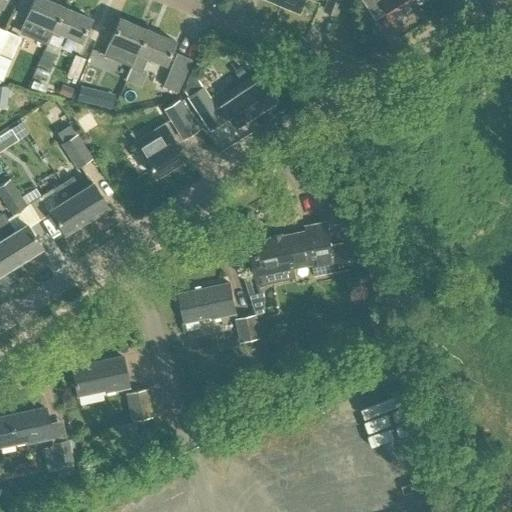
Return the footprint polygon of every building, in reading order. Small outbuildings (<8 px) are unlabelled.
[(52,30),(63,7),(47,0),(32,0),(19,32),(45,44),(50,33),(51,33),(52,30)] [(283,0),(281,5),(301,14),(307,0),(283,0)] [(328,0),(324,11),(338,17),(344,0),(328,0)] [(417,6),(413,0),(376,0),(382,9),(386,7),(395,20),(417,6)] [(63,7),(52,30),(81,42),(91,19),(63,7)] [(109,42),(103,55),(130,67),(136,54),(146,30),(119,18),(109,42)] [(146,30),(136,54),(164,66),(174,42),(146,30)] [(7,31),(0,46),(0,54),(10,59),(19,37),(7,31)] [(48,67),(55,52),(44,47),(38,62),(48,67)] [(176,52),(169,69),(184,75),(191,59),(176,52)] [(76,79),(84,58),(74,54),(65,75),(76,79)] [(110,91),(116,72),(93,64),(87,83),(110,91)] [(131,66),(125,80),(139,86),(145,72),(131,66)] [(155,94),(168,100),(177,80),(164,74),(155,94)] [(191,74),(181,92),(186,98),(200,88),(191,74)] [(208,131),(227,118),(239,110),(246,120),(275,101),(259,78),(231,97),(232,98),(215,109),(200,88),(186,98),(208,131)] [(8,87),(0,85),(0,104),(6,106),(8,87)] [(99,106),(103,91),(79,86),(76,101),(99,106)] [(61,87),(58,95),(69,100),(72,90),(61,87)] [(197,129),(178,99),(163,108),(181,139),(197,129)] [(80,165),(92,157),(93,157),(76,132),(75,133),(69,124),(56,132),(61,142),(60,143),(75,168),(80,165)] [(134,144),(144,160),(155,178),(183,160),(171,142),(173,141),(163,125),(134,144)] [(0,150),(17,140),(10,129),(0,135),(0,150)] [(71,176),(60,183),(85,222),(106,208),(91,183),(80,190),(71,176)] [(26,204),(16,190),(8,178),(0,183),(0,196),(12,214),(26,204)] [(85,222),(60,183),(43,194),(52,208),(48,210),(63,235),(85,222)] [(2,214),(0,216),(0,233),(3,238),(4,238),(19,263),(41,250),(25,225),(14,232),(2,214)] [(331,245),(326,220),(305,224),(306,230),(256,240),(259,254),(251,256),(256,279),(261,278),(262,283),(296,276),(294,267),(313,263),(316,275),(336,270),(349,268),(344,242),(331,245)] [(3,238),(0,233),(0,275),(19,263),(4,238),(3,238)] [(236,312),(229,281),(179,292),(185,321),(211,315),(212,317),(236,312)] [(262,337),(257,313),(235,317),(240,341),(262,337)] [(293,340),(280,343),(282,352),(295,349),(293,340)] [(122,353),(70,364),(76,396),(102,390),(103,393),(129,387),(122,353)] [(153,416),(146,388),(124,392),(130,420),(153,416)] [(50,436),(44,407),(0,416),(0,444),(25,439),(26,441),(50,436)] [(71,462),(73,461),(68,438),(50,442),(55,466),(58,476),(74,473),(71,462)]
